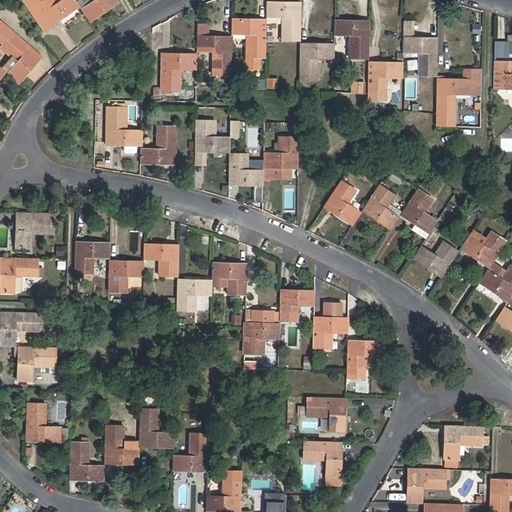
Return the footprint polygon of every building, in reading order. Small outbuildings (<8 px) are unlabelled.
[(32,0),(22,0),(21,1),(42,31),(50,25),(32,0)] [(32,0),(50,25),(79,6),(74,0),(61,0),(58,2),(56,0),(32,0)] [(90,22),(119,3),(116,0),(93,0),(81,9),(90,22)] [(301,2),(266,1),(266,17),(281,18),(281,40),(300,41),(301,2)] [(266,19),(231,19),(231,35),(247,35),(246,57),(265,57),(266,19)] [(368,59),(369,21),(335,20),(335,35),(349,36),(349,59),(368,59)] [(8,74),(19,84),(42,59),(0,21),(0,41),(3,44),(0,47),(18,63),(8,74)] [(403,37),(416,38),(416,27),(403,26),(403,37)] [(197,28),(197,36),(197,52),(212,52),(212,75),(230,75),(230,37),(203,36),(203,29),(197,28)] [(418,53),(418,60),(418,76),(436,77),(437,38),(434,38),(416,38),(403,37),(403,53),(418,53)] [(300,43),(299,81),(319,82),(319,59),(334,59),(334,44),(300,43)] [(495,46),(495,53),(508,54),(508,46),(495,46)] [(163,53),(162,92),(181,92),(182,69),(196,70),(197,53),(163,53)] [(511,74),(507,74),(508,61),(508,54),(495,53),(494,61),(494,90),(511,90),(511,74)] [(368,62),(368,93),(368,100),(387,101),(387,77),(402,78),(403,63),(368,62)] [(455,128),(455,95),(481,96),(482,69),(464,69),(464,80),(436,79),(436,111),(436,127),(455,128)] [(266,89),(279,89),(278,78),(266,78),(266,89)] [(254,79),(254,89),(265,89),(265,79),(254,79)] [(352,80),(351,92),(365,94),(367,82),(352,80)] [(218,99),(227,99),(227,91),(218,91),(218,99)] [(107,106),(106,145),(140,146),(140,130),(126,130),(126,103),(118,103),(118,107),(107,106)] [(240,120),(230,120),(229,138),(240,138),(240,120)] [(196,151),(208,152),(228,152),(229,137),(215,137),(215,121),(196,121),(196,151)] [(275,131),(275,122),(265,122),(265,131),(275,131)] [(140,163),(175,164),(176,126),(156,125),(156,148),(140,148),(140,163)] [(263,168),(297,168),(298,137),(279,136),(278,153),(263,153),(263,168)] [(207,164),(208,152),(196,151),(196,163),(207,164)] [(228,185),(262,186),(263,170),(249,170),(249,154),(228,153),(228,185)] [(341,181),(324,207),(352,225),(361,212),(348,204),(356,191),(341,181)] [(362,211),(391,229),(399,217),(386,209),(395,195),(379,184),(362,211)] [(425,239),(429,234),(437,221),(425,213),(434,199),(417,189),(400,215),(415,225),(411,230),(425,239)] [(16,213),(15,247),(31,248),(31,233),(54,233),(54,214),(16,213)] [(460,248),(489,268),(492,262),(506,242),(491,230),(481,244),(468,236),(460,248)] [(412,259),(441,277),(458,251),(442,240),(433,254),(421,246),(412,259)] [(109,242),(75,241),(75,273),(93,274),(94,257),(109,258),(109,242)] [(177,276),(178,244),(144,243),(143,259),(159,259),(158,275),(177,276)] [(57,255),(65,254),(65,245),(57,246),(57,255)] [(37,258),(0,256),(0,291),(14,292),(21,292),(22,276),(37,277),(37,276),(37,268),(37,258)] [(109,260),(108,291),(127,292),(128,275),(143,276),(143,261),(109,260)] [(492,262),(489,268),(479,282),(508,301),(511,294),(511,261),(506,271),(492,262)] [(212,277),(212,280),(211,286),(227,287),(226,294),(245,295),(246,264),(212,262),(212,277)] [(211,286),(212,280),(177,279),(177,308),(177,310),(196,311),(196,295),(211,295),(211,286)] [(280,290),(279,321),(299,322),(299,306),(314,306),(314,290),(280,290)] [(511,330),(511,311),(504,307),(495,320),(511,330)] [(0,311),(0,319),(0,345),(15,346),(15,331),(38,331),(39,312),(0,311)] [(245,313),(245,323),(244,329),(244,354),(263,355),(264,338),(279,338),(279,324),(252,323),(252,313),(245,313)] [(314,317),(313,348),(332,349),(333,333),(348,333),(348,317),(314,317)] [(356,379),(365,380),(366,355),(381,356),(381,342),(347,341),(347,373),(347,376),(356,376),(356,379)] [(18,346),(16,380),(32,381),(33,366),(55,366),(56,347),(18,346)] [(306,406),(306,416),(329,417),(329,432),(345,432),(346,398),(306,397),(306,406)] [(27,402),(26,441),(60,442),(60,426),(45,426),(46,402),(27,402)] [(139,447),(174,448),(174,431),(158,431),(159,409),(140,408),(139,447)] [(105,425),(104,463),(138,465),(139,449),(123,448),(124,425),(105,425)] [(483,446),(483,436),(483,427),(444,425),(443,460),(459,460),(460,445),(483,446)] [(173,470),(207,472),(208,433),(188,432),(187,455),(173,455),(173,470)] [(69,479),(104,480),(104,465),(88,465),(89,442),(70,441),(69,479)] [(341,487),(342,442),(303,441),(302,460),(325,461),(325,486),(341,487)] [(443,460),(443,470),(446,470),(458,471),(459,460),(443,460)] [(408,469),(406,503),(422,504),(422,488),(445,489),(446,470),(443,470),(408,469)] [(511,479),(490,479),(488,511),(508,511),(509,494),(511,494),(511,479)] [(240,511),(241,480),(222,480),(222,495),(206,495),(205,511),(215,511),(240,511)] [(284,511),(285,494),(267,494),(265,511),(250,511),(251,511),(240,511),(284,511)]
